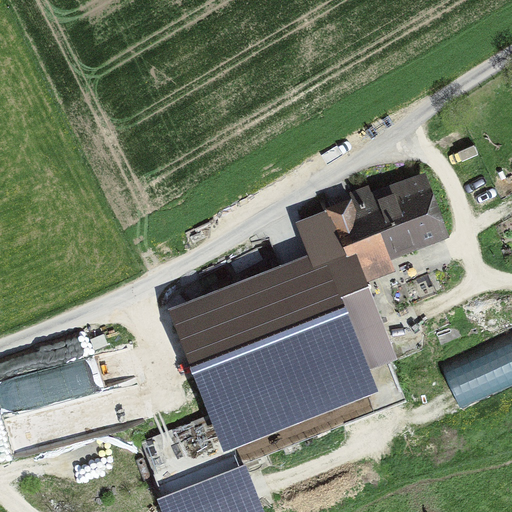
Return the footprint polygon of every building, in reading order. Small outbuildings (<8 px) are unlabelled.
[(351,204),(333,211),(354,268),(418,243),(443,233),(422,179),(373,198),(369,187),(347,195),(351,204)] [(168,301),(222,441),(378,381),(370,361),(388,354),(354,268),(333,211),(297,225),(306,248),(168,301)] [(511,386),(511,332),(441,364),(461,409),(511,386)] [(108,342),(104,333),(91,338),(96,348),(108,342)] [(245,455),(156,490),(164,511),(252,511),(266,507),(245,455)]
